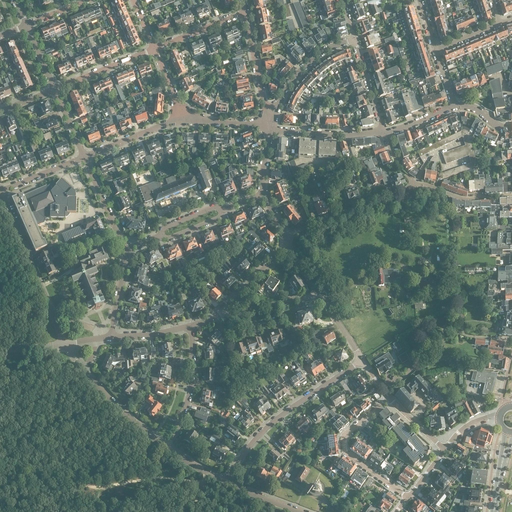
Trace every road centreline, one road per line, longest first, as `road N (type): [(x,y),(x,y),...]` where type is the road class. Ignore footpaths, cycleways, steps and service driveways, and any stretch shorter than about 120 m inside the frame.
road 1 (residential): [(224,482),(271,419),(360,358)]
road 2 (residential): [(407,497),(342,448),(343,437),(389,397)]
road 3 (residential): [(411,182),(284,241)]
road 4 (residential): [(53,318),(0,196)]
road 5 (residential): [(269,130),(290,80),(353,39)]
road 6 (residential): [(166,447),(189,393),(191,325)]
road 7 (residential): [(269,130),(244,11)]
